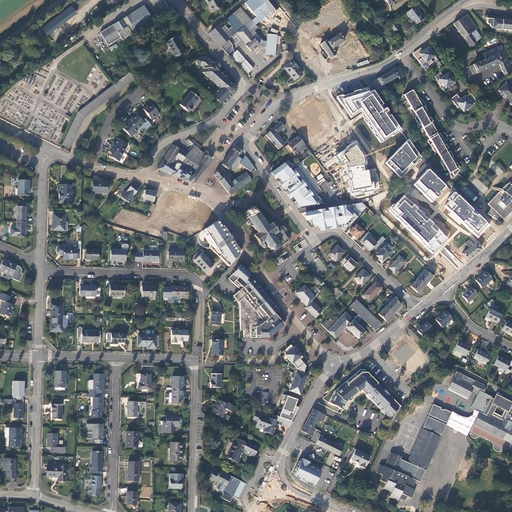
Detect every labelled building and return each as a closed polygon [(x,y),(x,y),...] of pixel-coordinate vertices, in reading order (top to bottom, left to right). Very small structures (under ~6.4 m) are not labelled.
[(205,0),(212,13),(222,7),(217,0),(205,0)] [(137,32),(153,22),(144,5),(112,25),(122,41),(137,32)] [(246,10),(242,5),(225,20),(231,27),(236,33),(246,44),(245,45),(251,52),(259,45),(257,43),(260,41),(255,35),(253,37),(247,31),(252,28),(248,23),(251,21),(244,12),(246,10)] [(59,27),(78,14),(73,6),(41,27),(47,36),(60,27),(59,27)] [(424,18),(415,6),(406,13),(415,25),(424,18)] [(460,19),(453,24),(470,46),(476,42),(481,37),(475,30),(477,29),(467,14),(460,19)] [(280,33),(292,23),(286,15),(274,25),(280,33)] [(511,20),(488,18),(487,23),(489,24),(490,24),(490,26),(493,29),(511,30),(511,20)] [(257,28),(251,21),(248,23),(252,28),(247,31),(253,37),(255,35),(260,41),(257,43),(259,45),(261,47),(266,47),(267,41),(262,41),(254,31),(257,28)] [(399,29),(393,22),(389,25),(395,32),(399,29)] [(224,25),(222,28),(219,25),(210,32),(216,39),(215,40),(224,51),(232,45),(228,40),(236,33),(231,27),(228,29),(224,25)] [(341,32),(328,41),(327,42),(332,49),(333,49),(346,40),(341,32)] [(277,35),(267,34),(267,41),(266,47),(265,54),(275,56),(277,35)] [(185,53),(175,36),(166,41),(175,57),(178,57),(185,53)] [(330,58),(337,54),(333,49),(332,49),(327,42),(328,41),(327,39),(324,41),(320,44),(330,58)] [(116,43),(109,48),(111,52),(118,47),(116,43)] [(234,53),(232,45),(224,51),(229,56),(234,53)] [(511,70),(501,46),(482,54),(485,59),(469,66),(473,75),(499,64),(504,75),(511,70)] [(425,54),(423,51),(420,48),(413,54),(416,58),(422,66),(426,63),(428,66),(432,62),(430,60),(435,56),(430,50),(425,54)] [(248,74),(254,69),(237,49),(231,54),(248,74)] [(209,58),(205,55),(194,60),(198,66),(200,65),(205,70),(203,72),(220,88),(212,96),(222,106),(235,92),(236,90),(236,89),(236,88),(234,82),(230,83),(227,80),(228,80),(225,77),(226,76),(216,68),(219,64),(215,60),(213,61),(210,58),(209,58)] [(283,68),(295,81),(302,74),(298,68),(292,61),(283,68)] [(372,82),(379,91),(385,88),(383,85),(398,77),(399,79),(405,76),(399,66),(394,69),(381,76),(372,82)] [(443,77),(440,73),(434,77),(440,85),(441,84),(445,89),(443,90),(446,93),(451,89),(449,87),(450,86),(451,87),(456,84),(448,73),(443,77)] [(32,84),(35,77),(26,74),(23,81),(32,84)] [(130,83),(125,76),(116,83),(74,116),(57,149),(66,152),(80,122),(130,83)] [(505,83),(498,90),(501,93),(500,94),(504,99),(505,98),(509,95),(511,98),(508,100),(507,101),(509,102),(510,102),(509,104),(511,106),(511,88),(508,85),(508,86),(505,83)] [(371,87),(337,97),(351,118),(362,110),(383,141),(392,135),(393,136),(401,130),(371,87)] [(179,106),(190,112),(200,97),(190,90),(179,106)] [(410,100),(416,97),(412,90),(406,94),(410,100)] [(460,100),(456,95),(450,99),(453,102),(457,108),(459,106),(463,111),(469,107),(477,102),(470,93),(463,98),(460,100)] [(407,101),(411,108),(420,103),(416,97),(410,100),(406,94),(404,95),(402,94),(399,102),(401,105),(407,101)] [(418,125),(420,123),(427,119),(423,113),(425,112),(422,107),(420,103),(411,108),(416,116),(414,118),(418,125)] [(151,120),(159,114),(152,105),(149,108),(147,106),(143,109),(151,120)] [(139,132),(143,128),(146,131),(150,127),(146,122),(145,123),(137,115),(134,119),(132,117),(128,121),(138,130),(139,132)] [(420,123),(429,138),(437,133),(431,123),(428,118),(427,119),(420,123)] [(131,137),(138,130),(128,121),(124,125),(126,126),(123,129),(131,137)] [(266,135),(279,150),(286,144),(277,134),(282,128),(277,124),(273,128),(266,135)] [(436,150),(438,155),(445,150),(446,149),(444,145),(443,146),(439,139),(441,139),(438,134),(437,133),(429,138),(429,139),(427,141),(434,151),(436,150)] [(287,145),(296,156),(307,148),(298,136),(287,145)] [(111,147),(123,153),(128,145),(118,139),(116,143),(114,142),(111,147)] [(370,160),(357,140),(336,156),(341,163),(343,163),(351,199),(374,195),(373,191),(380,189),(376,169),(368,170),(368,162),(370,160)] [(420,158),(408,140),(385,163),(400,178),(420,158)] [(192,184),(193,183),(197,179),(206,168),(212,160),(206,157),(189,141),(187,143),(192,148),(191,150),(199,157),(197,161),(187,154),(173,145),(157,170),(160,171),(166,173),(167,173),(169,171),(172,173),(174,176),(192,184)] [(240,157),(243,154),(242,151),(236,145),(227,156),(221,164),(228,169),(230,167),(234,169),(238,163),(251,172),(254,168),(246,155),(243,159),(240,157)] [(119,162),(123,153),(111,147),(109,152),(111,153),(109,157),(119,162)] [(199,157),(191,150),(187,154),(197,161),(199,157)] [(440,158),(447,153),(445,150),(438,155),(440,158)] [(447,153),(440,158),(443,163),(441,164),(443,167),(445,170),(447,169),(452,178),(459,171),(458,169),(455,164),(454,165),(450,158),(452,158),(449,153),(447,153)] [(294,160),(292,157),(274,171),(271,173),(297,209),(325,204),(298,168),(294,168),(294,163),(291,163),(294,160)] [(511,199),(511,164),(509,167),(511,169),(511,182),(510,185),(509,183),(506,185),(501,189),(511,199)] [(228,174),(221,166),(214,175),(219,181),(226,176),(231,183),(235,180),(229,173),(228,174)] [(446,187),(427,169),(413,184),(423,194),(431,203),(446,187)] [(252,181),(246,173),(235,180),(237,184),(236,185),(236,186),(228,192),(229,194),(231,196),(236,191),(252,181)] [(321,174),(316,177),(320,183),(325,180),(321,174)] [(237,184),(235,180),(231,183),(226,176),(219,181),(226,190),(228,192),(236,186),(236,185),(237,184)] [(28,196),(29,181),(17,180),(17,195),(28,196)] [(107,182),(93,181),(92,193),(107,194),(107,182)] [(140,189),(133,183),(126,192),(125,191),(121,196),(127,201),(129,199),(131,201),(134,198),(132,197),(140,189)] [(71,200),(71,185),(59,185),(59,193),(58,193),(58,199),(71,200)] [(511,199),(501,189),(498,193),(503,197),(499,202),(505,207),(511,199)] [(156,192),(145,190),(143,200),(154,202),(156,192)] [(475,212),(454,192),(448,199),(449,201),(444,206),(450,212),(448,215),(460,225),(462,224),(478,238),(490,225),(475,212)] [(488,214),(498,221),(501,217),(504,220),(511,211),(511,199),(505,207),(499,202),(503,197),(498,193),(488,204),(491,208),(488,214)] [(432,254),(447,238),(404,195),(388,211),(432,254)] [(363,202),(305,212),(306,221),(311,227),(312,228),(320,231),(340,228),(344,232),(368,207),(363,202)] [(16,222),(25,222),(26,207),(17,206),(16,222)] [(254,206),(244,213),(247,216),(247,217),(248,219),(247,220),(246,221),(246,222),(246,223),(247,224),(247,225),(248,226),(250,226),(251,225),(252,225),(257,233),(254,236),(260,245),(262,247),(263,247),(265,248),(267,247),(269,246),(269,248),(270,249),(272,250),(273,250),(275,250),(276,249),(278,248),(278,247),(279,245),(279,244),(278,242),(277,241),(278,240),(279,239),(280,238),(280,236),(279,235),(280,234),(284,241),(290,237),(286,230),(283,225),(279,228),(276,223),(273,224),(272,223),(268,226),(266,223),(257,210),(254,206)] [(64,231),(65,214),(53,214),(52,231),(64,231)] [(225,230),(218,220),(202,230),(201,232),(199,234),(199,237),(198,239),(199,241),(199,243),(201,245),(203,247),(205,248),(211,249),(228,265),(241,252),(234,243),(225,230)] [(25,236),(25,222),(16,222),(16,228),(10,228),(10,236),(25,236)] [(364,232),(356,225),(349,232),(357,239),(364,232)] [(362,244),(365,246),(363,248),(365,250),(367,248),(370,251),(371,249),(374,252),(386,239),(383,236),(376,243),(370,237),(371,235),(368,232),(360,241),(362,244)] [(471,258),(481,249),(473,240),(472,238),(465,243),(469,248),(462,254),(468,261),(471,258)] [(336,261),(345,253),(337,245),(329,254),(336,261)] [(385,245),(375,256),(382,262),(392,252),(391,251),(386,246),(385,245)] [(61,254),(62,254),(62,260),(76,260),(80,260),(80,250),(77,250),(77,249),(61,248),(60,247),(59,247),(58,248),(57,249),(57,250),(57,251),(57,252),(57,253),(57,254),(58,254),(59,255),(59,256),(61,254)] [(98,250),(86,249),(85,260),(98,260),(98,250)] [(111,250),(110,261),(125,262),(126,250),(122,250),(111,250)] [(143,251),(143,253),(133,253),(133,262),(152,262),(152,261),(158,261),(158,251),(143,251)] [(183,251),(168,251),(168,261),(183,261),(183,251)] [(214,265),(203,253),(194,260),(205,273),(214,265)] [(350,257),(347,255),(340,262),(351,272),(357,265),(350,258),(350,257)] [(395,274),(405,262),(399,256),(388,268),(395,274)] [(16,266),(3,260),(1,265),(0,266),(0,273),(2,272),(12,276),(16,266)] [(330,263),(327,267),(328,269),(331,273),(335,268),(330,263)] [(241,305),(241,331),(244,331),(244,338),(269,338),(285,325),(276,315),(276,316),(274,314),(278,311),(253,280),(252,281),(248,278),(251,275),(241,265),(229,279),(239,288),(241,286),(244,288),(241,290),(234,296),(241,305)] [(16,266),(12,276),(11,279),(19,282),(23,274),(21,273),(22,271),(20,268),(16,266)] [(362,285),(370,277),(363,269),(354,278),(362,285)] [(418,278),(425,285),(433,277),(425,270),(418,278)] [(481,288),(492,279),(486,272),(475,280),(481,288)] [(321,284),(321,283),(314,277),(311,280),(318,287),(321,284)] [(418,293),(425,285),(418,278),(410,286),(418,293)] [(369,302),(382,288),(376,282),(362,295),(369,302)] [(124,286),(109,285),(109,297),(124,297),(124,286)] [(306,306),(312,301),(320,292),(315,286),(309,291),(305,285),(295,294),(306,306)] [(80,286),(80,297),(96,297),(96,295),(96,287),(96,286),(80,286)] [(155,286),(142,286),(142,298),(155,298),(155,286)] [(188,287),(172,287),(172,288),(164,288),(164,298),(167,298),(168,301),(172,301),(172,297),(188,298),(188,287)] [(468,303),(477,295),(472,288),(462,296),(468,303)] [(343,294),(339,290),(333,296),(337,299),(343,294)] [(12,297),(2,293),(0,297),(0,299),(2,301),(0,306),(1,308),(0,311),(0,313),(3,315),(5,315),(10,317),(10,315),(11,316),(12,315),(13,312),(13,311),(13,310),(15,305),(9,303),(12,297)] [(386,302),(383,305),(385,306),(393,298),(391,296),(389,299),(387,299),(385,301),(386,302)] [(385,306),(393,313),(401,305),(393,298),(385,306)] [(367,310),(356,300),(349,307),(357,315),(352,320),(345,313),(332,326),(327,331),(334,338),(343,330),(346,332),(349,332),(350,331),(358,339),(365,332),(356,323),(357,322),(359,322),(360,320),(360,319),(361,318),(375,331),(382,325),(370,313),(367,310)] [(306,306),(305,308),(315,318),(322,311),(312,301),(306,306)] [(51,315),(63,316),(63,304),(61,304),(50,303),(50,309),(51,309),(51,315)] [(147,308),(137,304),(134,313),(143,316),(147,308)] [(373,305),(367,310),(370,313),(375,307),(373,305)] [(385,321),(393,313),(385,306),(378,314),(385,321)] [(501,315),(490,309),(486,317),(497,323),(501,315)] [(222,313),(211,311),(210,325),(220,326),(222,313)] [(442,328),(452,319),(446,311),(435,320),(442,328)] [(63,332),(63,316),(51,315),(51,326),(50,326),(49,332),(63,332)] [(321,325),(327,331),(332,326),(326,320),(321,325)] [(423,338),(434,329),(427,322),(417,331),(423,338)] [(511,324),(506,322),(502,330),(511,334),(511,324)] [(82,328),(77,328),(77,338),(81,339),(81,342),(93,343),(93,341),(99,341),(99,332),(82,331),(82,328)] [(187,330),(171,330),(171,343),(177,343),(177,341),(187,341),(187,330)] [(124,343),(125,334),(111,334),(110,343),(110,345),(116,345),(116,343),(124,343)] [(157,335),(138,335),(138,347),(148,347),(148,349),(156,349),(157,335)] [(223,356),(224,340),(211,340),(211,346),(212,346),(212,356),(223,356)] [(470,347),(458,341),(454,350),(466,356),(470,347)] [(292,364),(293,364),(297,369),(289,391),(300,395),(307,376),(303,374),(306,367),(299,359),(302,356),(296,350),(294,347),(293,348),(290,345),(286,349),(287,351),(284,354),(285,355),(284,355),(292,364)] [(401,365),(413,355),(405,345),(393,355),(401,365)] [(490,355),(477,349),(473,358),(485,364),(490,355)] [(505,373),(508,374),(509,372),(511,368),(508,366),(511,362),(498,356),(494,365),(506,371),(505,373)] [(364,371),(360,370),(337,390),(334,392),(328,403),(342,410),(346,401),(360,389),(382,411),(383,409),(390,417),(400,407),(371,377),(369,375),(364,371)] [(66,388),(66,371),(55,371),(54,388),(55,388),(55,390),(64,391),(65,388),(66,388)] [(487,387),(474,381),(472,385),(461,380),(464,375),(456,371),(448,388),(468,398),(472,390),(478,393),(470,408),(479,412),(473,424),(511,443),(511,402),(511,403),(507,401),(505,399),(503,396),(500,394),(498,393),(494,400),(491,398),(491,397),(484,393),(487,387)] [(90,389),(90,394),(98,394),(104,394),(104,374),(93,374),(93,389),(90,389)] [(151,389),(151,374),(141,374),(140,383),(139,384),(139,389),(151,389)] [(221,388),(221,374),(212,374),(211,382),(210,382),(210,388),(221,388)] [(172,377),(171,389),(183,390),(183,377),(172,377)] [(18,400),(23,400),(23,396),(24,396),(24,381),(13,381),(13,396),(13,399),(18,400)] [(183,390),(171,389),(171,393),(169,393),(169,403),(183,403),(183,390)] [(92,411),(91,418),(92,418),(102,418),(102,411),(103,411),(104,398),(98,398),(98,394),(90,394),(89,398),(93,398),(92,411)] [(287,396),(279,417),(291,421),(295,414),(292,413),(297,400),(287,396)] [(18,400),(13,399),(4,399),(4,404),(13,405),(13,418),(23,419),(23,403),(18,403),(18,400)] [(221,417),(228,405),(218,399),(211,412),(221,417)] [(140,402),(128,402),(128,417),(137,417),(138,405),(140,405),(140,402)] [(62,419),(62,405),(51,404),(51,411),(53,411),(52,419),(62,419)] [(433,405),(414,448),(407,462),(400,459),(401,457),(390,452),(384,467),(380,465),(376,473),(382,475),(379,481),(385,483),(388,478),(396,481),(394,486),(402,490),(401,494),(411,498),(415,489),(410,487),(414,479),(419,482),(425,470),(426,471),(441,437),(452,413),(444,409),(443,411),(441,409),(441,408),(433,405)] [(313,428),(316,422),(318,423),(320,420),(323,421),(326,416),(313,409),(305,424),(313,428)] [(289,429),(293,422),(291,421),(279,417),(273,415),(272,419),(255,413),(252,419),(257,421),(255,427),(260,430),(261,428),(264,429),(263,432),(264,432),(263,433),(272,436),(272,435),(273,435),(273,434),(275,435),(276,432),(274,431),(276,426),(274,425),(275,421),(282,423),(281,426),(289,429)] [(178,428),(178,426),(179,418),(179,416),(167,415),(167,420),(163,420),(163,426),(161,426),(161,433),(174,433),(174,428),(178,428)] [(103,424),(87,423),(87,430),(87,439),(95,440),(95,444),(102,444),(102,440),(103,440),(103,424)] [(305,424),(302,431),(312,436),(315,429),(313,428),(305,424)] [(21,428),(9,428),(9,429),(5,429),(5,438),(9,438),(8,447),(21,447),(21,440),(25,440),(25,434),(21,434),(21,428)] [(138,432),(126,432),(126,448),(143,448),(143,442),(138,442),(138,432)] [(47,447),(50,448),(54,448),(54,453),(65,453),(66,448),(58,447),(58,434),(48,434),(47,447)] [(322,435),(317,445),(339,456),(343,448),(323,438),(324,436),(322,435)] [(259,446),(248,440),(246,444),(236,439),(226,457),(238,463),(244,453),(253,458),(259,446)] [(183,443),(169,442),(169,449),(167,450),(167,461),(182,461),(182,454),(183,454),(183,443)] [(359,466),(364,469),(370,457),(355,449),(350,460),(360,465),(359,466)] [(92,472),(102,472),(102,452),(92,451),(91,467),(89,467),(89,472),(92,472)] [(16,459),(4,459),(4,470),(7,471),(6,478),(16,478),(16,459)] [(308,466),(310,462),(302,459),(300,462),(298,468),(297,470),(296,472),(295,475),(296,476),(296,477),(299,480),(300,480),(307,483),(312,485),(315,486),(321,472),(308,466)] [(138,481),(139,462),(128,462),(127,481),(138,481)] [(66,466),(47,466),(46,477),(58,478),(58,481),(66,481),(66,466)] [(229,502),(232,497),(238,499),(244,487),(243,487),(244,483),(230,476),(230,477),(219,471),(218,472),(213,469),(209,477),(217,481),(216,482),(214,485),(217,491),(220,491),(222,492),(223,493),(221,498),(229,502)] [(101,489),(102,472),(92,472),(92,476),(91,476),(91,489),(101,489)] [(183,475),(170,474),(170,489),(181,489),(181,479),(183,479),(183,475)] [(388,478),(385,483),(383,489),(391,492),(389,497),(398,501),(401,494),(402,490),(394,486),(396,481),(388,478)] [(137,492),(127,492),(126,505),(137,505),(137,492)] [(180,511),(181,503),(169,503),(168,511),(180,511)]
